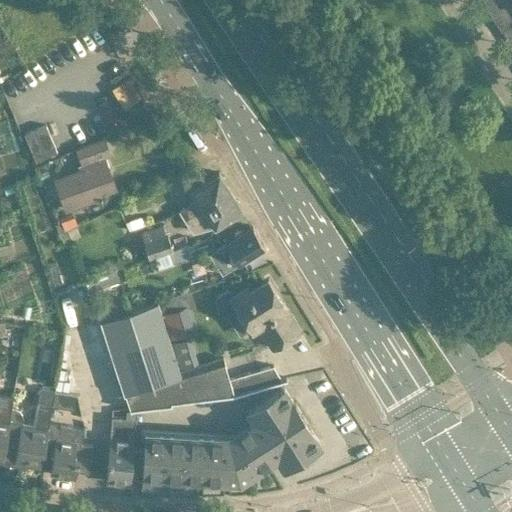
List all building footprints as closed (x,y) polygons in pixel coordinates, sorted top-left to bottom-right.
[(511,23),(503,29),(508,37),(511,34),(511,23)] [(25,132),(36,160),(57,151),(46,123),(25,132)] [(81,146),(87,162),(88,166),(80,169),(81,171),(57,180),(67,208),(100,196),(100,197),(102,197),(102,195),(116,190),(107,166),(109,165),(106,155),(110,153),(104,137),(81,146)] [(185,219),(231,190),(226,182),(226,179),(224,175),(221,174),(219,171),(192,188),(198,197),(179,209),(185,219)] [(192,225),(195,230),(215,225),(242,208),(241,205),(241,202),(239,199),(236,198),(231,190),(185,219),(190,226),(192,225)] [(73,212),(60,217),(64,228),(77,224),(73,212)] [(140,215),(125,220),(128,228),(143,223),(140,215)] [(253,225),(251,226),(209,252),(216,264),(226,258),(223,253),(230,249),(239,262),(266,245),(253,225)] [(166,232),(144,239),(145,243),(150,257),(154,255),(172,249),(166,232)] [(172,249),(154,255),(157,262),(158,267),(173,262),(173,261),(196,254),(192,242),(172,249)] [(117,268),(92,276),(96,288),(121,280),(117,268)] [(228,289),(216,296),(216,305),(222,313),(229,317),(241,309),(252,327),(259,323),(274,347),(284,340),(301,330),(275,289),(273,290),(266,279),(250,289),(247,286),(232,295),(228,289)] [(126,295),(102,302),(107,317),(131,309),(126,295)] [(107,317),(100,319),(106,337),(124,393),(125,393),(130,409),(134,408),(172,403),(172,401),(234,393),(278,380),(278,379),(278,377),(273,364),(254,369),(230,377),(224,360),(223,356),(180,370),(180,368),(171,342),(170,339),(162,313),(158,300),(131,309),(107,317)] [(182,306),(162,313),(170,339),(191,333),(182,306)] [(97,307),(84,311),(88,323),(100,319),(97,307)] [(190,336),(171,342),(180,368),(198,361),(190,336)] [(240,481),(268,463),(278,457),(284,467),(298,459),(307,452),(321,444),(310,427),(311,427),(295,401),(294,402),(284,386),(247,409),(257,424),(237,437),(145,431),(144,431),(143,447),(133,446),(131,473),(142,474),(141,481),(185,484),(185,478),(240,481)] [(13,395),(2,459),(3,459),(4,455),(15,457),(15,461),(42,466),(49,425),(52,402),(55,389),(40,387),(38,400),(34,422),(22,420),(23,417),(23,415),(21,411),(19,409),(16,408),(12,407),(14,396),(13,395)] [(0,458),(2,459),(13,395),(0,393),(0,458)] [(112,417),(107,479),(107,480),(130,482),(131,473),(133,446),(135,419),(112,417)] [(49,425),(42,466),(51,467),(50,471),(76,475),(77,470),(89,472),(93,444),(81,442),(83,429),(58,424),(58,426),(49,425)]
